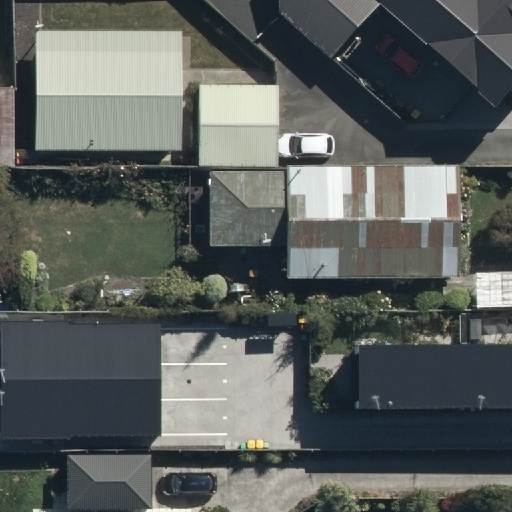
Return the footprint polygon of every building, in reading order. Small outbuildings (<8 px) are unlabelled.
[(284,0),(285,12),(336,57),(384,0),(284,0)] [(511,0),(385,0),(497,99),(511,82),(511,0)] [(32,153),(181,152),(181,33),(32,34),(32,153)] [(197,166),(278,167),(279,88),(197,87),(197,166)] [(14,88),(0,88),(0,174),(17,174),(14,88)] [(455,278),(454,171),(209,174),(210,246),(287,245),(287,280),(455,278)] [(511,274),(480,275),(480,306),(511,305),(511,274)] [(0,311),(28,312),(28,295),(0,294),(0,311)] [(158,324),(1,325),(2,438),(159,437),(158,324)] [(511,345),(360,347),(360,408),(511,407),(511,345)] [(63,456),(64,507),(156,507),(156,456),(63,456)]
